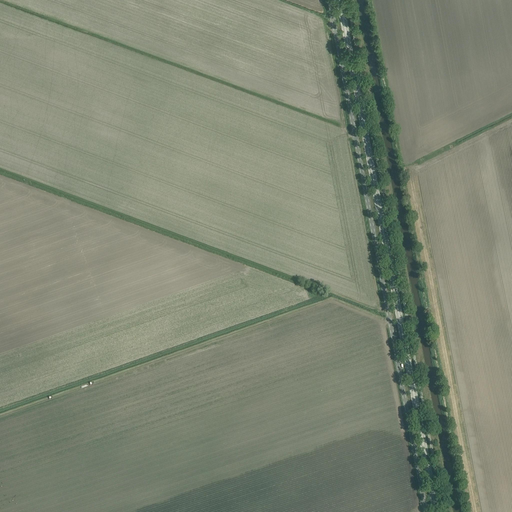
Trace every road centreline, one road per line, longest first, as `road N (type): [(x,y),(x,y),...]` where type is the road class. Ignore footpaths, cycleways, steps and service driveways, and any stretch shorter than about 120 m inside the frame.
road 1 (primary): [(436,511),(339,0)]
road 2 (unclassified): [(426,511),(330,0)]
